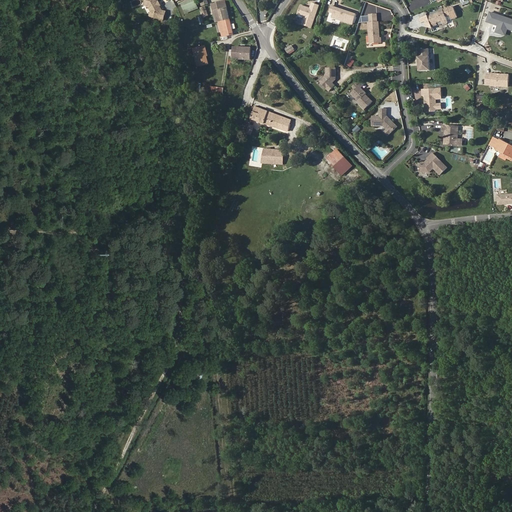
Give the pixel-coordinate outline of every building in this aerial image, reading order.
[(164,10),(158,0),(148,0),(147,5),(150,6),(153,11),(157,12),(156,17),(165,20),(168,12),(164,10)] [(174,0),(171,0),(168,1),(167,0),(161,0),(164,9),(176,6),(174,0)] [(191,0),(182,5),(186,13),(198,8),(194,0),(191,0)] [(313,0),(312,5),(311,6),(310,5),(310,4),(302,1),(299,10),(306,13),(304,20),(313,23),(321,2),(316,0),(313,0)] [(211,5),(214,12),(215,12),(218,23),(218,22),(230,20),(225,1),(211,5)] [(346,9),(346,7),(340,5),(333,2),(331,8),(334,10),(333,14),(354,22),(358,11),(349,8),(349,10),(346,9)] [(422,22),(427,20),(428,26),(434,27),(433,25),(438,23),(437,20),(443,19),(444,22),(449,21),(444,8),(439,10),(440,11),(429,15),(429,14),(421,17),(422,22)] [(370,12),(371,21),(370,21),(370,41),(381,41),(381,36),(380,37),(380,21),(378,20),(378,12),(370,12)] [(511,18),(509,18),(509,19),(499,16),(499,14),(491,12),(488,20),(498,24),(498,23),(500,23),(497,31),(502,33),(505,25),(511,27),(511,18)] [(220,28),(222,33),(223,38),(229,37),(234,35),(230,20),(218,22),(220,28)] [(511,27),(505,25),(502,33),(506,34),(508,28),(511,29),(511,27)] [(199,67),(209,65),(206,51),(208,51),(207,46),(195,49),(199,67)] [(429,46),(418,47),(419,69),(430,68),(429,46)] [(331,80),(335,76),(335,64),(325,64),(325,75),(323,75),(319,78),(328,88),(334,82),(331,80)] [(507,87),(508,75),(490,73),(490,75),(489,83),(489,85),(507,87)] [(360,85),(363,82),(358,77),(355,80),(358,83),(354,87),(350,91),(357,98),(356,100),(363,107),(371,99),(366,94),(365,96),(363,94),(365,92),(364,92),(365,91),(360,85)] [(441,97),(440,87),(422,87),(422,92),(424,92),(424,94),(424,98),(426,98),(426,101),(424,103),(425,108),(426,109),(434,109),(435,107),(435,105),(435,102),(435,97),(441,97)] [(388,131),(395,125),(386,114),(384,114),(385,107),(378,106),(378,114),(371,114),(370,123),(381,124),(388,131)] [(278,129),(282,118),(255,107),(250,119),(278,129)] [(446,138),(449,138),(449,143),(461,144),(461,139),(458,139),(459,128),(459,125),(442,124),(441,130),(446,130),(446,138)] [(251,135),(254,127),(248,125),(245,133),(251,135)] [(511,145),(510,146),(492,137),(489,143),(496,147),(495,150),(502,153),(511,157),(511,145)] [(283,165),(284,152),(264,150),(263,163),(283,165)] [(351,166),(336,151),(327,160),(341,175),(351,166)] [(432,166),(439,173),(446,166),(432,151),(426,156),(427,157),(428,158),(425,160),(419,160),(419,170),(428,170),(432,166)] [(481,162),(478,169),(483,172),(487,165),(481,162)] [(511,201),(511,191),(497,193),(498,203),(511,201)] [(301,267),(300,284),(308,285),(309,270),(303,270),(304,260),(297,260),(297,267),(301,267)]
